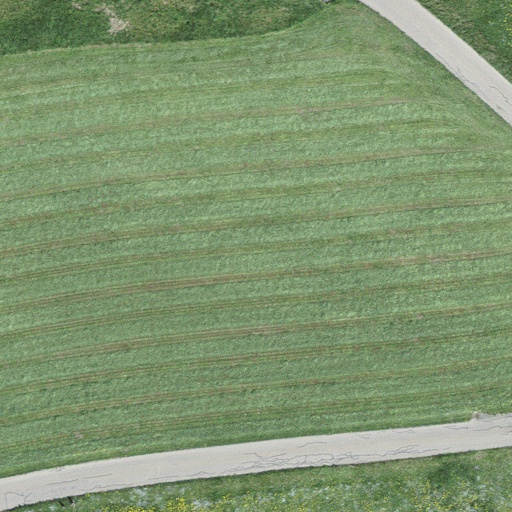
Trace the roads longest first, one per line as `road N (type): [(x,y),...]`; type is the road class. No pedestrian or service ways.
road 1 (unclassified): [(0,495),(511,429)]
road 2 (unclassified): [(511,106),(383,0)]
